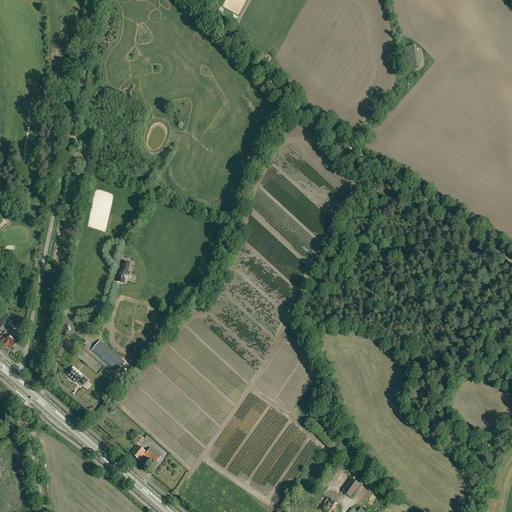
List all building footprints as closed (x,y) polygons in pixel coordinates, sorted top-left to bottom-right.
[(418,63),(415,44),(407,46),(409,64),(418,63)] [(138,261),(140,254),(126,250),(124,257),(138,261)] [(125,277),(126,277),(127,273),(126,273),(129,263),(123,262),(121,267),(122,267),(121,271),(119,271),(116,282),(123,284),(125,277)] [(5,337),(1,342),(3,344),(2,345),(6,348),(7,346),(10,349),(12,347),(13,347),(16,343),(18,340),(12,335),(10,338),(9,337),(7,339),(5,337)] [(92,350),(101,359),(117,372),(124,363),(100,341),(92,350)] [(84,377),(83,379),(81,377),(72,369),(71,369),(67,374),(66,375),(67,375),(76,383),(78,380),(80,382),(79,383),(79,384),(82,386),(83,387),(83,386),(88,381),(88,380),(84,377)] [(139,446),(144,439),(138,435),(133,441),(139,446)] [(147,453),(137,445),(130,454),(140,461),(144,456),(154,464),(161,456),(151,448),(147,453)] [(342,492),(351,498),(360,485),(351,479),(342,492)] [(327,498),(320,509),(323,511),(331,511),(337,505),(327,498)]
